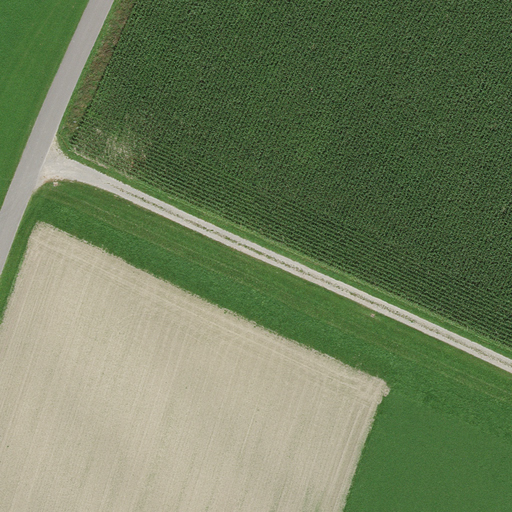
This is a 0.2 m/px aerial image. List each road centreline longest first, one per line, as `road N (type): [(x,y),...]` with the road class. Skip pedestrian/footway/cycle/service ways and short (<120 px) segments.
road 1 (track): [(47,151),(511,365)]
road 2 (unclassified): [(0,298),(68,83),(113,0)]
